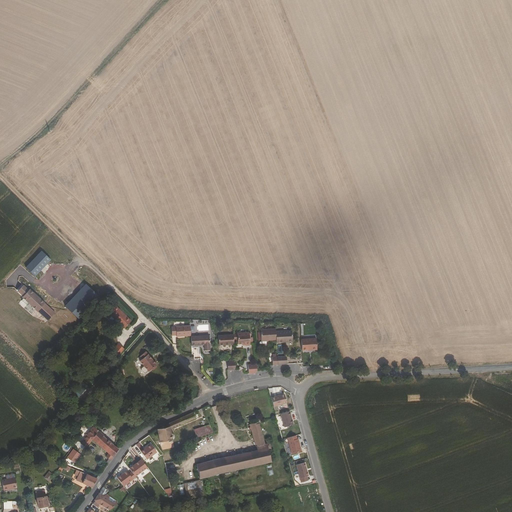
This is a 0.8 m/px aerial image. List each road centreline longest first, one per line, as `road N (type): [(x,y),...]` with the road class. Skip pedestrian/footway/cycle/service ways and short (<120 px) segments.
road 1 (track): [(164,0),(0,166)]
road 2 (tertiary): [(300,390),(320,377),(511,367)]
road 3 (track): [(0,175),(141,315)]
road 4 (tertiary): [(208,396),(131,441),(80,511)]
road 5 (residential): [(329,511),(300,390)]
